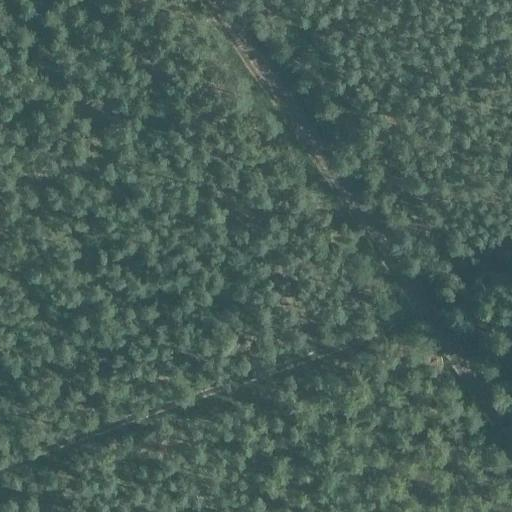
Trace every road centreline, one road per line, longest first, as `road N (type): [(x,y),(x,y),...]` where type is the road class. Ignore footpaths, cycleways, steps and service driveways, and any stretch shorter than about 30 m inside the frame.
road 1 (track): [(511,438),(208,0)]
road 2 (track): [(423,309),(0,464)]
